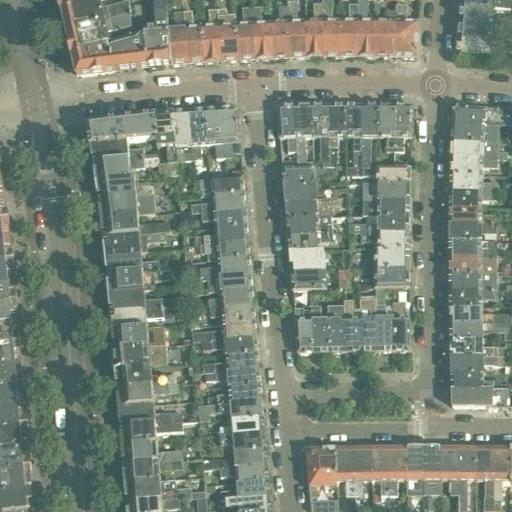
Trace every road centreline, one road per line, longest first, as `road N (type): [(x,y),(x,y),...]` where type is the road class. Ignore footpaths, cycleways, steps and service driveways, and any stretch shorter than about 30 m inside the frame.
road 1 (residential): [(281,395),(430,390),(435,85)]
road 2 (tertiary): [(82,511),(36,107)]
road 3 (residential): [(281,395),(256,87)]
road 4 (residential): [(511,427),(285,432)]
road 5 (residential): [(36,107),(256,87)]
road 6 (residential): [(256,87),(435,85)]
